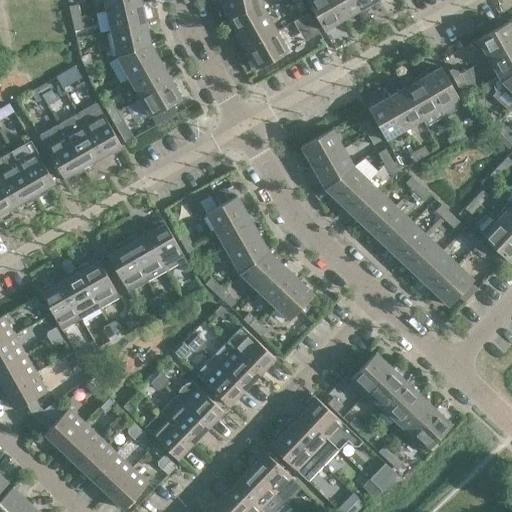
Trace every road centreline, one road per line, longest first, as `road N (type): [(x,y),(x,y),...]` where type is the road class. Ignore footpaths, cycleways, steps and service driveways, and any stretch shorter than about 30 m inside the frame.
road 1 (residential): [(172,511),(380,295)]
road 2 (residential): [(0,270),(240,134)]
road 3 (residential): [(380,295),(309,227),(240,134)]
road 4 (residential): [(240,134),(192,37),(184,0)]
road 5 (residential): [(240,134),(354,67)]
